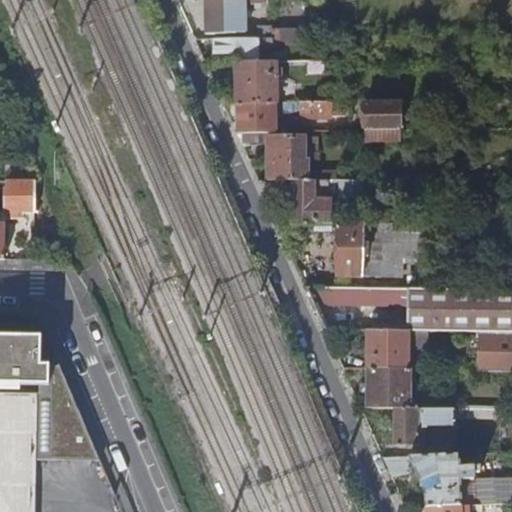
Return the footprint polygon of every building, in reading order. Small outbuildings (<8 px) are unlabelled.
[(244,36),(242,0),(202,0),(203,10),(204,37),(244,36)] [(269,41),(268,31),(256,32),(257,41),(269,41)] [(299,45),(299,31),(268,31),(269,41),(270,46),(299,45)] [(257,64),(257,41),(212,42),(212,65),(233,64),(257,64)] [(276,105),(273,64),(257,64),(233,64),(235,106),(274,105),(276,105)] [(325,76),(325,64),(289,64),(289,77),(325,76)] [(275,135),(275,116),(274,105),(235,106),(237,137),(266,136),(275,135)] [(287,116),(287,105),(276,105),(274,105),(275,116),(287,116)] [(339,116),(339,105),(287,105),(287,116),(298,116),(299,123),(331,122),(331,116),(339,116)] [(400,134),(399,107),(364,108),(364,134),(400,134)] [(267,149),(266,141),(266,136),(237,137),(242,149),(267,149)] [(305,183),(305,158),(302,158),(302,140),(266,141),(267,149),(266,183),(288,183),(305,183)] [(35,210),(35,179),(5,179),(5,186),(5,210),(19,210),(35,210)] [(288,199),(288,183),(266,183),(258,184),(264,199),(288,199)] [(331,227),(331,190),(352,190),(352,183),(305,183),(288,183),(288,199),(289,227),(331,227)] [(381,278),(380,235),(388,235),(388,227),(337,228),(337,278),(381,278)] [(511,292),(501,292),(306,290),(314,308),(405,309),(405,333),(408,333),(417,334),(432,334),(478,335),(511,335),(511,292)] [(407,372),(408,333),(405,333),(365,333),(365,371),(407,372)] [(48,382),(49,364),(40,364),(40,335),(0,334),(0,382),(32,383),(37,383),(48,382)] [(432,345),(432,334),(417,334),(417,344),(432,345)] [(511,335),(478,335),(477,373),(511,372),(511,335)] [(48,382),(37,383),(37,391),(32,391),(31,397),(30,459),(67,460),(67,442),(91,443),(58,364),(49,364),(48,382)] [(409,411),(410,372),(407,372),(365,371),(364,411),(392,411),(409,411)] [(0,395),(0,511),(29,511),(30,459),(31,397),(0,395)] [(434,411),(434,400),(419,400),(419,411),(434,411)] [(425,435),(425,428),(451,428),(451,421),(501,421),(501,412),(434,411),(419,411),(409,411),(392,411),(392,448),(417,448),(417,434),(425,435)] [(67,460),(99,461),(91,443),(67,442),(67,460)] [(473,447),(430,448),(430,458),(457,457),(473,457),(473,447)] [(477,469),(458,470),(457,457),(430,458),(382,460),(388,474),(412,472),(422,497),(424,510),(459,508),(458,484),(472,483),(472,475),(477,475),(477,469)] [(508,505),(507,480),(476,481),(477,507),(508,505)]
